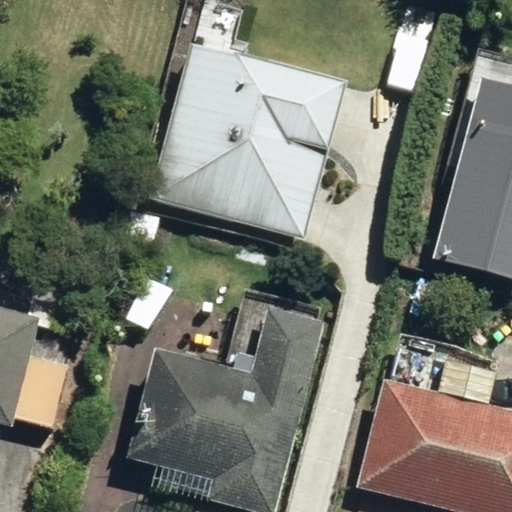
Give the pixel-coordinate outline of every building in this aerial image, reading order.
[(340,87),(186,46),(144,201),(299,242),(340,87)] [(428,263),(511,284),(511,89),(476,81),(437,231),(428,263)] [(0,427),(6,429),(9,423),(49,433),(64,369),(24,358),(33,324),(33,320),(0,311),(0,427)] [(201,502),(239,511),(269,511),(318,326),(262,311),(245,380),(149,355),(121,461),(206,483),(201,502)] [(511,511),(511,407),(483,400),(493,362),(396,338),(385,385),(378,384),(352,490),(444,511),(511,511)]
